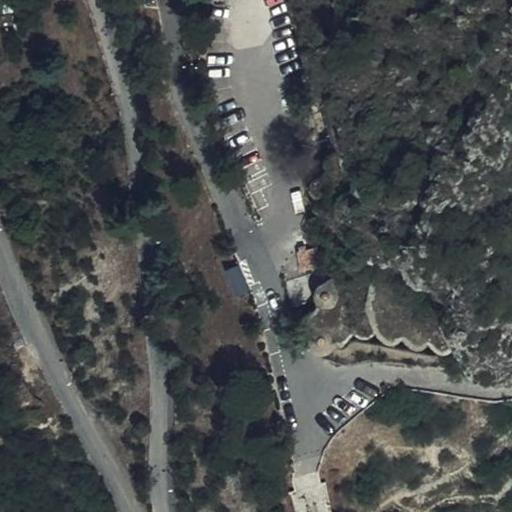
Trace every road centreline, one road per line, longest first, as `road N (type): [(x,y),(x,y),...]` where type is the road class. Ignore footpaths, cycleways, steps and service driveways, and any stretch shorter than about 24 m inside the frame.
road 1 (unclassified): [(99,0),(117,32),(161,287),(172,511)]
road 2 (unclassified): [(134,511),(36,329),(0,238)]
road 3 (unclassified): [(165,0),(181,109),(253,247)]
